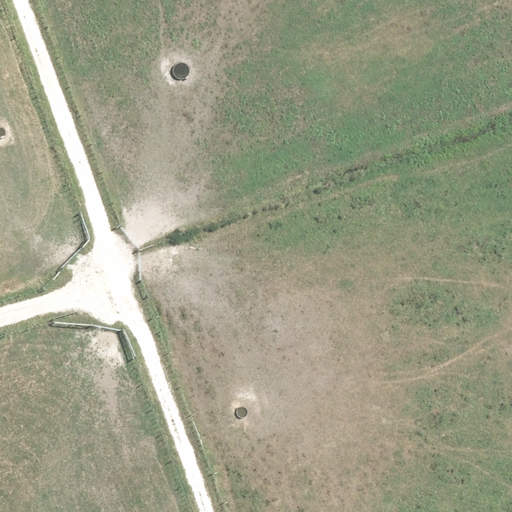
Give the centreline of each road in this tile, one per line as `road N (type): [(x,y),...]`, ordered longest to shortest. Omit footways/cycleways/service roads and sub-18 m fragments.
road 1 (track): [(10,0),(207,511)]
road 2 (track): [(118,281),(0,317)]
